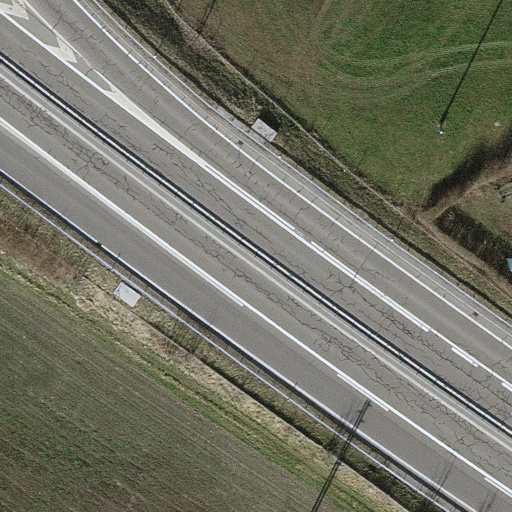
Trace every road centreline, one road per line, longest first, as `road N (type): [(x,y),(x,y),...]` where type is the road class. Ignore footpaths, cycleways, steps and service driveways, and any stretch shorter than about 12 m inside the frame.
road 1 (trunk): [(206,254),(511,472)]
road 2 (trunk): [(511,408),(252,223)]
road 3 (trunk): [(252,223),(0,30)]
road 4 (trunk): [(252,223),(49,0)]
road 5 (trunk): [(0,97),(206,254)]
road 6 (trunk): [(0,135),(206,254)]
